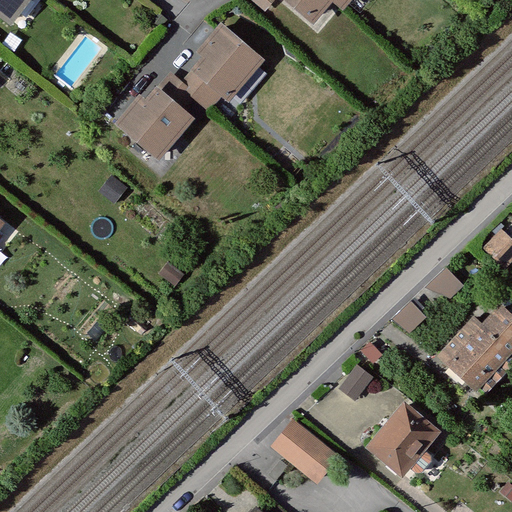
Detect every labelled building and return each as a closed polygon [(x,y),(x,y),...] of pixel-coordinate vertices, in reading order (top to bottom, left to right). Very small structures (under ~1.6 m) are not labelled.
[(24,0),(0,0),(0,16),(7,22),(24,0)] [(275,0),(252,0),(266,11),(275,0)] [(286,0),(310,19),(324,0),(339,0),(348,7),(353,0),(286,0)] [(266,61),(222,25),(187,69),(231,104),(266,61)] [(210,105),(177,76),(154,102),(141,91),(114,122),(160,162),(210,105)] [(128,187),(115,178),(103,194),(117,204),(128,187)] [(511,260),(511,239),(502,230),(485,249),(505,268),(511,260)] [(185,275),(168,263),(159,275),(176,287),(185,275)] [(448,267),(426,287),(452,298),(463,286),(448,267)] [(412,301),(394,318),(410,333),(427,317),(412,301)] [(511,312),(502,303),(482,323),(475,316),(438,355),(473,389),(478,384),(487,393),(511,366),(511,312)] [(379,348),(371,340),(358,354),(366,362),(379,348)] [(374,377),(358,366),(341,388),(357,400),(374,377)] [(441,430),(406,401),(368,445),(403,475),(441,430)] [(338,456),(293,421),(273,446),(318,481),(338,456)] [(511,485),(509,483),(501,493),(511,500),(511,485)]
